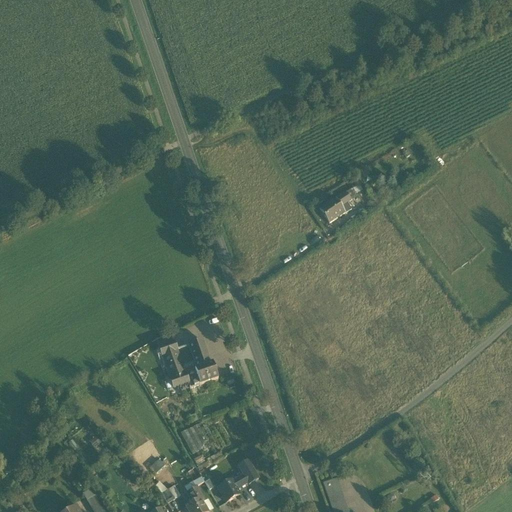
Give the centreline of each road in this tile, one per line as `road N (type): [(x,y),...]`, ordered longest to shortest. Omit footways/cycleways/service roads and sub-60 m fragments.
road 1 (secondary): [(299,479),(136,0)]
road 2 (residential): [(299,479),(400,415),(511,319)]
